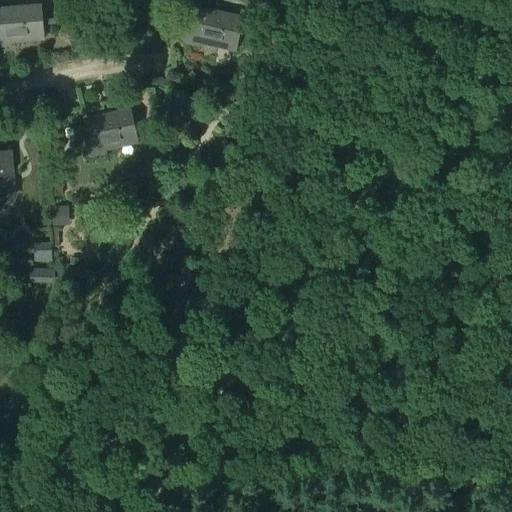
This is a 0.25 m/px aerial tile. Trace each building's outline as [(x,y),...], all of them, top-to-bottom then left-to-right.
[(0,44),(7,44),(7,41),(41,38),(38,8),(0,11),(0,44)] [(192,22),(187,42),(199,44),(200,41),(233,49),(239,20),(199,10),(196,23),(192,22)] [(91,134),(86,135),(91,155),(103,152),(102,149),(135,141),(128,112),(88,121),(91,134)] [(8,151),(0,152),(0,198),(13,197),(8,151)] [(40,270),(39,284),(53,285),(54,271),(40,270)]
